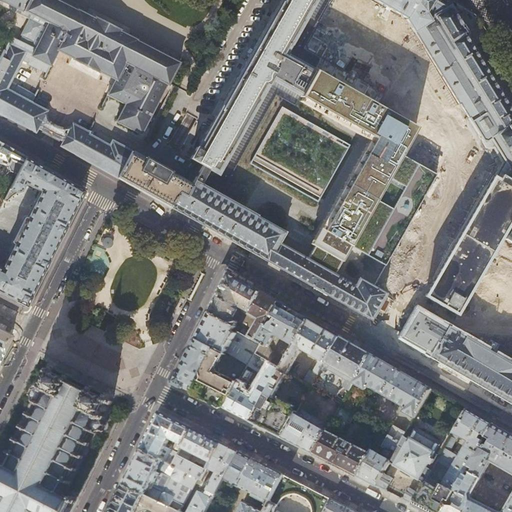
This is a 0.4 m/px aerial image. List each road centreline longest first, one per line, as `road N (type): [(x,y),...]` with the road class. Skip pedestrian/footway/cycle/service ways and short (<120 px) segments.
road 1 (residential): [(222,252),(511,416)]
road 2 (residential): [(391,511),(154,389)]
road 3 (residential): [(0,394),(103,185)]
road 4 (residential): [(222,252),(154,389)]
road 5 (residential): [(103,185),(222,252)]
road 6 (residential): [(154,389),(93,511)]
